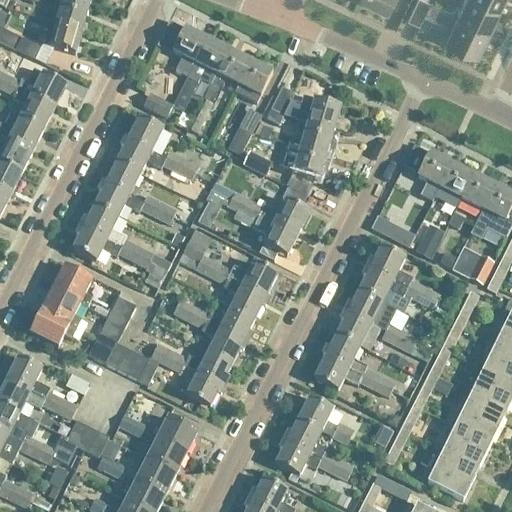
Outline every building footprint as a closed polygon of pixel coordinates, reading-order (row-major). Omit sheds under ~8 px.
[(0,0),(0,7),(4,10),(8,0),(0,0)] [(56,0),(62,2),(87,9),(89,0),(56,0)] [(488,23),(457,8),(439,0),(414,0),(408,13),(419,18),(424,7),(451,20),(446,31),(466,41),(464,45),(478,52),(488,33),(484,31),(488,23)] [(499,1),(497,0),(461,0),(457,8),(488,23),(499,1)] [(87,9),(62,2),(55,26),(80,33),(87,9)] [(169,22),(157,46),(171,54),(184,30),(169,22)] [(80,33),(55,26),(45,23),(43,31),(47,32),(43,47),(73,56),(80,33)] [(0,29),(0,46),(7,51),(8,49),(14,52),(34,62),(40,49),(20,39),(1,30),(0,29)] [(171,54),(181,58),(174,73),(186,79),(194,65),(206,41),(184,30),(171,54)] [(194,65),(186,79),(197,85),(199,81),(210,87),(215,76),(228,52),(206,41),(194,65)] [(228,52),(215,76),(210,87),(202,102),(213,107),(225,81),(237,87),(249,63),(228,52)] [(237,87),(234,94),(256,106),(260,99),(272,75),(249,63),(237,87)] [(19,84),(16,90),(30,97),(29,99),(53,110),(65,87),(41,75),(33,71),(26,84),(20,81),(19,84)] [(4,77),(0,83),(0,91),(12,98),(16,90),(19,84),(4,77)] [(182,114),(197,85),(186,79),(172,107),(171,109),(182,114)] [(281,89),(269,112),(281,118),(282,118),(294,95),(281,89)] [(12,98),(10,101),(24,108),(18,121),(42,133),(53,110),(29,99),(30,97),(16,90),(12,98)] [(171,109),(172,107),(149,95),(142,110),(165,121),(171,109)] [(289,104),(282,118),(295,122),(307,126),(332,134),(340,110),(314,102),(302,98),(300,107),(289,104)] [(197,136),(211,107),(202,102),(187,132),(197,136)] [(281,118),(269,112),(264,121),(277,128),(282,118),(281,118)] [(0,138),(31,154),(42,133),(18,121),(9,116),(3,128),(0,126),(0,138)] [(126,143),(150,155),(162,131),(138,119),(126,143)] [(254,136),(262,139),(267,128),(259,125),(254,136)] [(307,126),(299,149),(325,157),(332,134),(307,126)] [(238,129),(226,152),(239,158),(251,136),(238,129)] [(0,166),(20,177),(31,154),(0,138),(0,166)] [(138,178),(145,165),(159,172),(164,162),(150,155),(126,143),(123,141),(118,150),(122,152),(115,166),(138,178)] [(288,146),(281,169),(317,180),(324,157),(299,149),(290,147),(288,146)] [(271,165),(248,153),(242,167),(264,178),(271,165)] [(175,175),(182,161),(169,155),(162,168),(175,175)] [(439,190),(451,166),(428,155),(416,178),(426,183),(419,197),(431,204),(439,190)] [(182,161),(175,175),(190,182),(197,169),(182,161)] [(0,166),(0,194),(8,199),(20,177),(0,166)] [(138,178),(115,166),(104,186),(128,198),(129,196),(134,199),(138,190),(133,188),(138,178)] [(439,190),(434,200),(455,210),(460,200),(472,177),(451,166),(439,190)] [(472,177),(460,200),(482,211),(493,188),(472,177)] [(215,183),(208,197),(227,207),(237,212),(241,214),(248,200),(234,194),(215,183)] [(138,211),(141,205),(128,198),(104,186),(100,185),(96,194),(99,195),(93,209),(116,221),(123,208),(137,215),(139,212),(138,211)] [(482,211),(470,235),(480,240),(485,230),(505,239),(511,225),(511,211),(510,210),(511,207),(511,197),(493,188),(482,211)] [(265,205),(263,208),(260,216),(274,223),(297,236),(309,213),(300,208),(306,199),(290,191),(285,201),(279,212),(265,205)] [(0,215),(8,199),(0,194),(0,215)] [(182,195),(173,211),(187,219),(196,202),(182,195)] [(145,198),(141,205),(138,211),(139,212),(152,219),(159,205),(145,198)] [(237,212),(232,221),(252,231),(266,238),(262,246),(257,254),(273,262),(277,254),(285,258),(297,236),(274,223),(260,216),(263,208),(248,200),(241,214),(237,212)] [(174,213),(159,205),(152,219),(167,226),(174,213)] [(110,232),(116,221),(93,209),(86,221),(83,219),(78,228),(82,230),(120,249),(123,243),(125,239),(110,232)] [(464,220),(453,215),(447,226),(458,231),(464,220)] [(391,225),(384,238),(408,250),(414,237),(391,225)] [(114,259),(116,256),(120,249),(82,230),(78,228),(74,237),(77,238),(70,252),(94,264),(100,252),(114,259)] [(181,256),(180,257),(197,266),(201,258),(202,259),(210,242),(193,233),(181,256)] [(511,260),(511,238),(485,291),(494,296),(511,260)] [(120,249),(166,273),(170,266),(151,257),(123,243),(120,249)] [(144,285),(155,290),(157,291),(166,273),(120,249),(116,256),(145,270),(146,271),(144,273),(149,276),(144,285)] [(366,270),(407,291),(411,283),(410,282),(411,280),(398,273),(404,261),(381,249),(374,263),(370,261),(366,270)] [(197,266),(180,257),(177,264),(194,272),(195,271),(209,279),(216,265),(202,259),(201,258),(197,266)] [(479,258),(468,280),(481,287),(493,265),(479,258)] [(232,269),(230,273),(227,280),(264,299),(276,276),(253,264),(247,277),(232,269)] [(452,272),(467,280),(470,272),(455,264),(452,272)] [(227,280),(230,273),(216,265),(209,279),(223,286),(227,280)] [(61,268),(50,291),(78,305),(78,306),(85,309),(90,298),(83,295),(90,282),(61,268)] [(365,280),(358,293),(381,305),(395,312),(402,316),(410,301),(403,298),(407,291),(366,270),(361,278),(365,280)] [(227,280),(223,286),(222,290),(236,297),(229,310),(253,322),(260,308),(263,310),(268,301),(264,299),(227,280)] [(411,283),(407,291),(403,298),(410,301),(417,305),(425,290),(411,283)] [(440,297),(425,290),(417,305),(432,312),(440,297)] [(50,291),(39,314),(74,331),(79,321),(72,317),(78,306),(78,305),(50,291)] [(348,305),(343,313),(347,315),(370,327),(380,332),(384,334),(388,326),(395,312),(381,305),(358,293),(351,306),(348,305)] [(469,294),(383,464),(392,468),(393,465),(400,453),(421,412),(428,396),(478,299),(469,294)] [(117,299),(107,318),(125,327),(134,308),(117,299)] [(186,324),(194,309),(179,301),(172,317),(186,324)] [(504,311),(510,315),(496,344),(511,351),(511,303),(508,301),(504,311)] [(201,332),(205,324),(209,317),(194,309),(186,324),(201,332)] [(242,343),(245,345),(249,337),(246,335),(253,322),(229,310),(224,321),(210,314),(209,317),(205,324),(242,343)] [(336,337),(359,349),(368,354),(379,332),(370,327),(347,315),(343,313),(339,322),(342,324),(336,337)] [(74,331),(39,314),(28,336),(55,349),(62,336),(70,340),(74,331)] [(107,318),(104,324),(122,333),(125,327),(107,318)] [(104,324),(98,336),(113,344),(115,345),(122,333),(104,324)] [(215,339),(207,353),(230,365),(237,352),(241,354),(245,345),(242,343),(205,324),(201,332),(215,339)] [(384,334),(380,341),(409,356),(413,349),(423,354),(425,350),(423,349),(425,346),(417,342),(417,341),(388,326),(384,334)] [(113,344),(98,336),(86,357),(102,365),(113,344)] [(353,361),(359,349),(336,337),(329,351),(325,349),(320,358),(324,360),(347,372),(361,379),(364,371),(366,368),(353,361)] [(115,345),(113,344),(102,365),(114,371),(125,350),(115,345)] [(511,351),(496,344),(482,372),(511,386),(511,351)] [(148,359),(147,361),(149,363),(148,365),(138,384),(145,387),(146,388),(158,365),(163,368),(171,353),(157,346),(149,360),(148,359)] [(125,350),(114,371),(126,377),(136,356),(131,354),(125,350)] [(178,375),(182,367),(185,360),(171,353),(163,368),(178,375)] [(219,386),(223,388),(227,379),(224,378),(230,365),(207,353),(201,365),(187,357),(185,360),(182,367),(219,386)] [(145,361),(136,356),(126,377),(138,384),(148,365),(149,363),(147,361),(145,364),(144,363),(145,361)] [(16,358),(4,382),(42,401),(47,391),(33,384),(40,370),(16,358)] [(347,372),(324,360),(313,382),(336,394),(343,381),(356,388),(358,385),(357,385),(361,379),(347,372)] [(219,386),(182,367),(178,375),(177,377),(191,384),(185,397),(208,409),(215,395),(219,397),(223,388),(219,386)] [(357,385),(358,385),(372,392),(379,379),(364,371),(361,379),(357,385)] [(511,399),(511,386),(482,372),(468,400),(503,417),(511,399)] [(68,377),(66,387),(85,390),(86,381),(68,377)] [(393,386),(379,379),(372,392),(386,400),(393,386)] [(4,382),(0,389),(0,407),(17,416),(23,403),(37,411),(42,401),(4,382)] [(53,415),(60,400),(46,394),(39,408),(53,415)] [(75,408),(60,400),(53,415),(68,422),(75,408)] [(320,434),(330,440),(336,429),(325,423),(331,412),(309,400),(297,422),(315,432),(320,434)] [(503,417),(468,400),(454,428),(489,445),(503,417)] [(0,407),(0,434),(6,437),(20,445),(17,451),(31,458),(38,444),(31,440),(38,427),(26,421),(17,416),(0,407)] [(123,417),(117,429),(128,434),(134,422),(123,417)] [(154,441),(184,456),(195,434),(165,419),(154,441)] [(134,422),(128,434),(139,440),(145,428),(134,422)] [(319,462),(323,454),(325,451),(314,445),(320,434),(315,432),(297,422),(290,436),(287,434),(282,443),(286,445),(319,462)] [(85,428),(75,423),(74,423),(63,444),(75,449),(85,428)] [(336,429),(330,440),(345,447),(351,434),(337,427),(336,429)] [(85,428),(75,449),(85,455),(95,433),(85,428)] [(489,445),(454,428),(440,456),(476,473),(489,445)] [(95,433),(85,455),(96,460),(107,439),(95,433)] [(6,437),(0,434),(0,462),(9,467),(17,451),(20,445),(6,437)] [(154,441),(144,461),(173,476),(184,456),(154,441)] [(297,479),(303,466),(314,472),(316,469),(319,462),(286,445),(282,443),(278,452),(281,453),(274,467),(297,479)] [(38,444),(31,458),(46,465),(53,452),(38,444)] [(323,454),(319,462),(316,469),(330,476),(338,461),(323,454)] [(476,473),(440,456),(426,485),(461,502),(476,473)] [(102,458),(96,470),(107,476),(113,463),(102,458)] [(173,476),(144,461),(133,482),(162,497),(173,476)] [(353,469),(338,461),(330,476),(345,484),(349,477),(353,469)] [(113,463),(107,476),(117,481),(124,469),(113,463)] [(358,511),(369,511),(380,492),(405,505),(410,494),(411,493),(377,476),(372,486),(358,511)] [(251,504),(267,511),(293,511),(294,511),(280,505),(286,493),(262,481),(255,495),(252,493),(247,502),(251,504)] [(30,496),(1,482),(0,483),(0,498),(23,510),(30,496)] [(133,482),(123,502),(141,511),(154,511),(162,497),(133,482)] [(117,511),(114,511),(104,507),(105,506),(94,500),(88,511),(141,511),(123,502),(117,511)] [(267,511),(251,504),(247,502),(243,510),(245,511),(267,511)]
